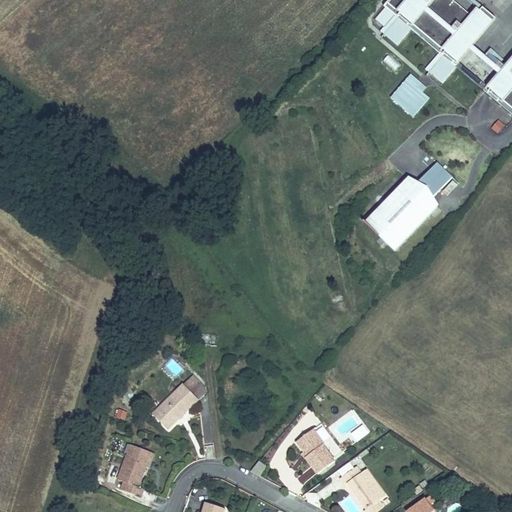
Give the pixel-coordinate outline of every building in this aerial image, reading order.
[(456,0),(390,0),(390,1),(398,9),(383,27),(386,29),(384,31),(398,43),(415,23),(443,47),(427,65),(431,68),(429,70),(442,81),(459,61),(511,106),(511,83),(502,75),(468,45),(471,42),(489,21),(479,12),(475,16),(456,0)] [(482,9),(479,12),(489,21),(492,18),(482,9)] [(505,71),(471,42),(468,45),(502,75),(505,71)] [(511,63),(505,71),(502,75),(511,83),(511,63)] [(413,115),(429,96),(407,76),(391,95),(413,115)] [(499,133),(505,124),(497,119),(491,128),(499,133)] [(394,252),(437,208),(430,201),(452,178),(437,164),(415,186),(408,180),(365,224),(394,252)] [(178,376),(184,369),(173,358),(166,365),(178,376)] [(164,428),(194,399),(185,390),(194,381),(188,374),(153,408),(160,415),(155,419),(164,428)] [(160,415),(153,408),(149,412),(155,419),(160,415)] [(328,425),(345,449),(369,432),(353,408),(328,425)] [(321,425),(298,443),(308,457),(305,460),(316,475),(334,462),(323,447),(332,441),(321,425)] [(125,450),(115,482),(121,484),(126,486),(123,495),(138,499),(141,490),(138,489),(148,458),(125,450)] [(345,475),(355,467),(350,461),(340,470),(345,475)] [(353,471),(339,482),(343,488),(346,485),(364,510),(377,501),(382,496),(365,472),(357,477),(353,471)] [(430,499),(424,503),(428,509),(434,506),(430,499)] [(364,510),(360,511),(375,511),(382,508),(377,501),(364,510)] [(202,502),(198,511),(223,511),(224,510),(202,502)] [(424,511),(428,509),(424,503),(411,511),(424,511)]
